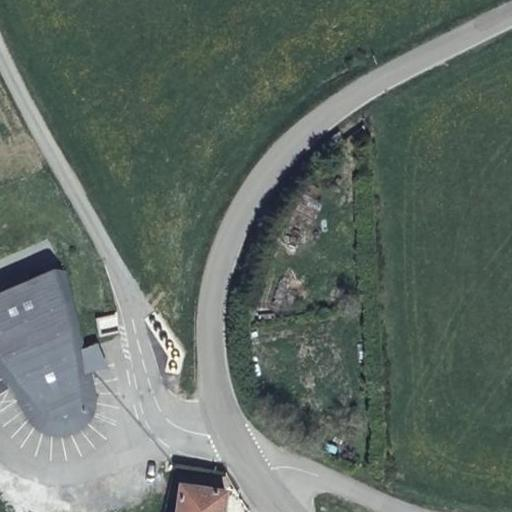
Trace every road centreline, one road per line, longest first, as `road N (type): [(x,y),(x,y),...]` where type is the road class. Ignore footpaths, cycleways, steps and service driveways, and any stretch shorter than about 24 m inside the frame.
road 1 (tertiary): [(227,435),(211,352),(214,275),(248,193),(311,121),(511,14)]
road 2 (unclassified): [(227,435),(194,433),(158,405),(116,263),(0,52)]
road 3 (unknown): [(0,451),(20,467),(66,473),(86,466),(158,405)]
road 4 (unclassified): [(248,471),(288,466),(407,511)]
